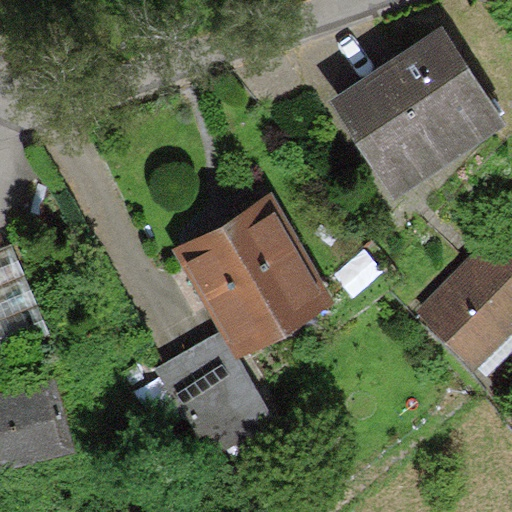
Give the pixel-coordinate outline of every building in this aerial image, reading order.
[(437,14),(338,80),(396,167),(495,101),(437,14)] [(269,175),(178,228),(238,331),(329,278),(269,175)] [(511,301),(511,255),(483,227),(423,289),(475,339),(511,301)] [(0,331),(42,314),(7,232),(0,235),(0,331)] [(212,312),(151,347),(201,434),(262,399),(212,312)] [(0,446),(56,432),(40,367),(0,376),(0,446)]
